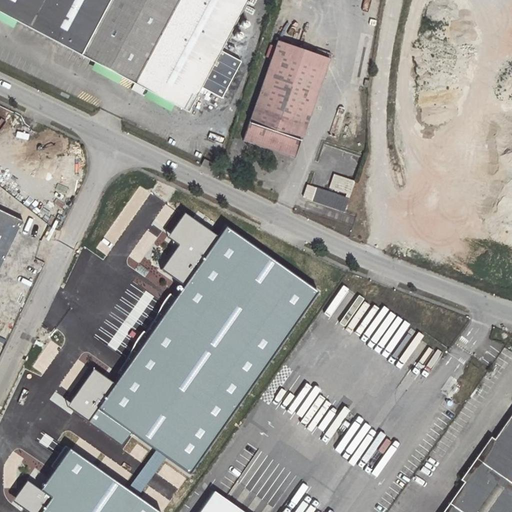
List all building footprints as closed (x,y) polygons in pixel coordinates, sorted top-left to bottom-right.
[(0,0),(0,10),(192,110),(207,82),(228,93),(245,59),(223,48),(247,0),(0,0)] [(329,59),(278,40),(240,141),(291,160),(329,59)] [(142,95),(146,87),(94,63),(91,70),(130,88),(130,89),(142,95)] [(217,165),(204,159),(201,166),(214,172),(217,165)] [(354,182),(334,175),(329,188),(349,195),(354,182)] [(349,198),(308,183),(303,196),(344,211),(349,198)] [(0,268),(22,220),(0,209),(0,268)] [(219,237),(185,212),(169,235),(180,244),(162,269),(184,286),(219,237)] [(37,235),(43,237),(49,226),(42,223),(37,235)] [(317,292),(226,227),(219,237),(184,286),(116,383),(97,409),(131,432),(188,472),(317,292)] [(69,406),(90,421),(97,409),(116,383),(94,369),(69,406)] [(122,445),(131,432),(97,409),(90,421),(122,445)] [(511,511),(511,418),(494,443),(490,440),(459,482),(464,485),(444,511),(511,511)] [(159,511),(71,449),(41,490),(51,497),(40,511),(159,511)] [(41,490),(27,480),(14,500),(29,511),(40,511),(51,497),(41,490)] [(242,511),(214,491),(198,511),(242,511)]
